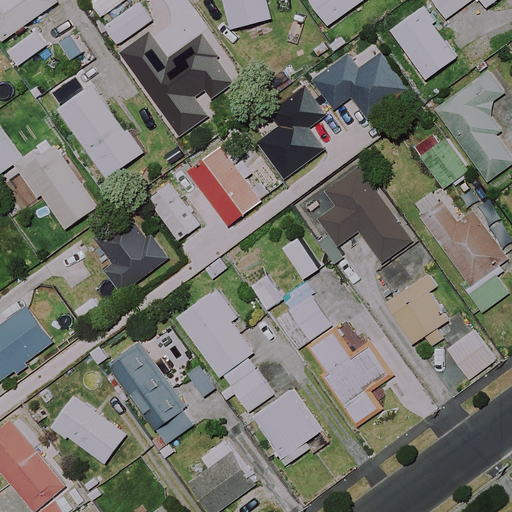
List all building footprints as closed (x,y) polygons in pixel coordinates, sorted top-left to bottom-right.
[(60,2),(58,0),(0,0),(0,32),(6,41),(60,2)] [(89,0),(98,14),(120,1),(119,0),(89,0)] [(178,0),(151,0),(168,24),(187,12),(178,0)] [(274,19),(269,0),(225,0),(233,30),(274,19)] [(311,0),(331,26),(366,0),(311,0)] [(473,0),(434,0),(448,19),(473,0)] [(458,59),(434,24),(439,20),(429,5),(423,9),(391,31),(426,81),(458,59)] [(169,37),(152,14),(139,24),(156,47),(169,37)] [(48,46),(37,31),(7,53),(18,68),(48,46)] [(164,65),(145,41),(135,49),(154,73),(164,65)] [(507,92),(492,71),(438,109),(488,182),(511,165),(511,151),(483,109),(507,92)] [(145,153),(94,85),(60,110),(111,178),(145,153)] [(0,176),(23,160),(1,128),(0,128),(0,176)] [(357,141),(347,128),(316,151),(332,173),(353,157),(347,149),(357,141)] [(472,169),(449,139),(422,159),(445,189),(472,169)] [(19,166),(29,180),(40,197),(44,194),(69,229),(100,207),(66,158),(57,146),(44,155),(41,151),(19,166)] [(239,167),(224,146),(190,171),(231,226),(264,202),(246,178),(254,172),(246,161),(239,167)] [(412,243),(359,166),(302,205),(325,239),(319,242),(334,264),(345,257),(339,247),(361,232),(383,263),(412,243)] [(203,226),(174,182),(151,197),(180,241),(203,226)] [(484,312),(511,293),(500,277),(507,271),(503,265),(509,260),(475,213),(460,224),(444,203),(423,218),(472,286),(468,289),(484,312)] [(170,260),(142,222),(105,249),(116,263),(108,269),(126,293),(170,260)] [(323,268),(302,237),(286,247),(307,279),(323,268)] [(434,263),(421,244),(398,260),(411,279),(434,263)] [(285,298),(263,269),(248,280),(269,310),(285,298)] [(430,276),(424,280),(387,302),(411,344),(449,321),(432,292),(438,289),(430,276)] [(333,325),(305,284),(285,298),(293,310),(280,318),(300,348),(333,325)] [(224,377),(250,358),(256,353),(233,321),(239,317),(220,289),(181,317),(224,377)] [(0,384),(16,372),(19,376),(32,366),(29,362),(55,342),(29,308),(0,330),(0,384)] [(477,329),(450,348),(472,379),(498,359),(477,329)] [(355,360),(336,332),(313,347),(329,371),(326,373),(359,423),(381,408),(369,390),(391,375),(373,349),(355,360)] [(201,422),(144,341),(111,364),(168,445),(201,422)] [(250,358),(224,377),(231,387),(222,393),(228,401),(236,394),(250,413),(276,394),(250,358)] [(331,443),(295,389),(256,416),(288,464),(312,448),(316,454),(331,443)] [(76,396),(55,425),(52,429),(71,442),(74,438),(108,463),(129,434),(76,396)] [(0,467),(34,511),(35,511),(54,498),(67,488),(14,419),(0,429),(0,467)] [(218,511),(258,484),(228,440),(184,471),(212,511),(218,511)] [(64,511),(54,498),(35,511),(64,511)] [(174,511),(168,503),(155,511),(142,511),(140,509),(136,511),(174,511)]
